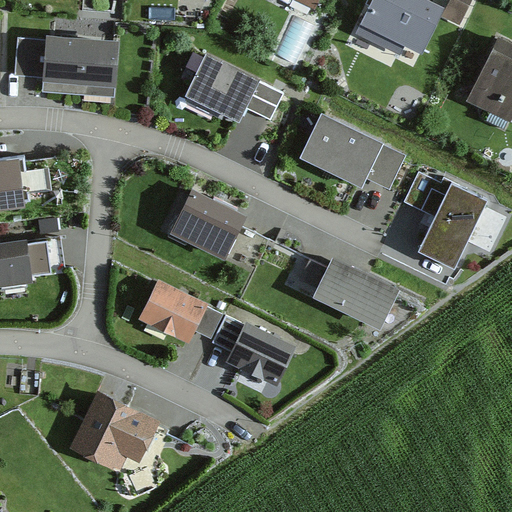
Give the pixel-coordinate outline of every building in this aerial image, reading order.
[(446,12),(421,0),(378,0),(363,30),(423,59),(446,12)] [(280,57),(301,62),(312,22),(291,16),(280,57)] [(121,48),(23,38),(20,77),(48,80),(47,91),(116,98),(121,48)] [(511,50),(502,45),(473,103),(511,122),(511,50)] [(285,97),(214,58),(194,95),(244,122),(250,110),(271,122),(285,97)] [(409,155),(329,117),(309,157),(371,187),(374,180),(392,189),(409,155)] [(0,202),(26,199),(19,148),(0,150),(0,202)] [(493,195),(457,177),(423,247),(459,265),(493,195)] [(248,207),(193,181),(171,227),(225,253),(248,207)] [(0,278),(29,274),(23,235),(0,238),(0,278)] [(400,291),(332,260),(314,298),(381,330),(400,291)] [(210,298),(159,274),(141,311),(193,335),(210,298)] [(298,344),(248,321),(231,357),(280,381),(298,344)] [(161,421),(105,396),(82,446),(120,464),(124,454),(142,463),(161,421)]
